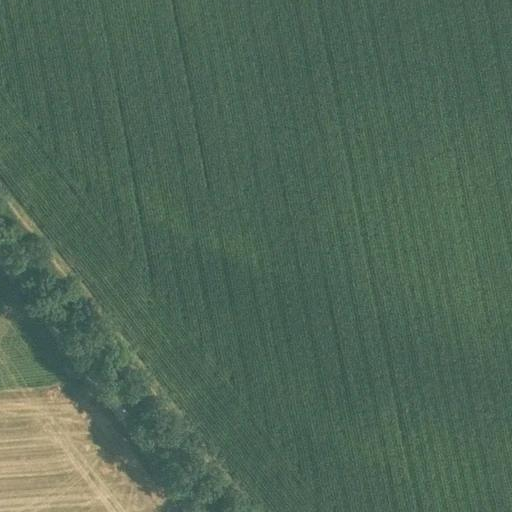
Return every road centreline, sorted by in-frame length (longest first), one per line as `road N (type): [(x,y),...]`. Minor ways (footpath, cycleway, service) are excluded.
road 1 (track): [(243,511),(0,200)]
road 2 (track): [(0,275),(181,511)]
